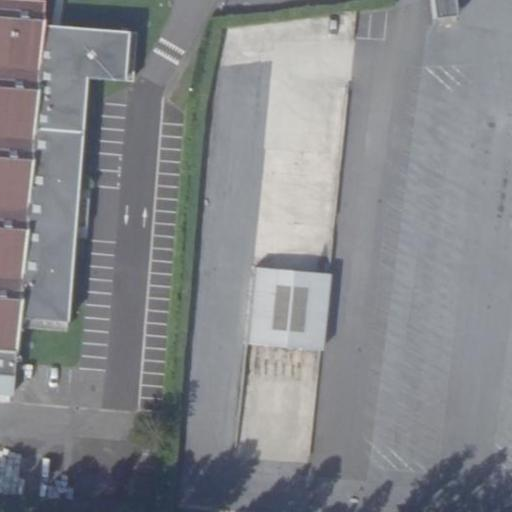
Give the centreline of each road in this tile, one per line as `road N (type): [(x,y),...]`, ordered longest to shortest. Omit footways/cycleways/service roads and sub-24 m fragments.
road 1 (unknown): [(403,40),(273,62),(236,120),(192,449),(227,483),(328,490)]
road 2 (unknown): [(188,0),(149,110),(128,373),(96,422),(63,438),(0,436)]
road 3 (unknown): [(403,40),(359,193),(328,490)]
road 4 (unknown): [(511,134),(468,488)]
road 5 (unknown): [(328,490),(468,488)]
